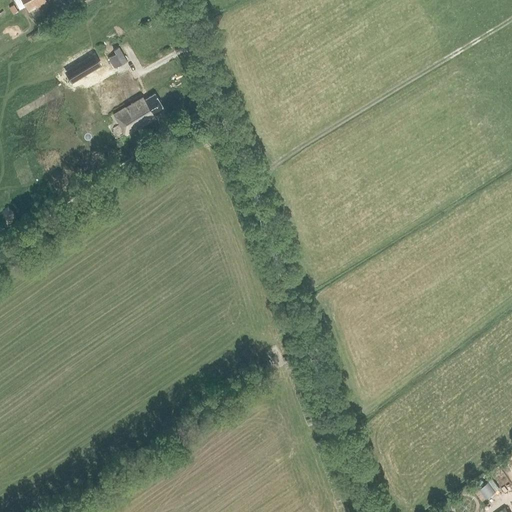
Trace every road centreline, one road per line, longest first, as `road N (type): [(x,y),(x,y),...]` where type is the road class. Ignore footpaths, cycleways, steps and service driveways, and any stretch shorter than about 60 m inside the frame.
road 1 (tertiary): [(375,511),(182,0)]
road 2 (track): [(0,259),(221,105)]
